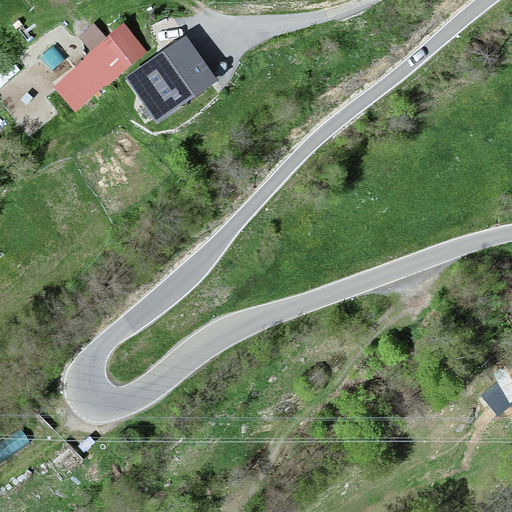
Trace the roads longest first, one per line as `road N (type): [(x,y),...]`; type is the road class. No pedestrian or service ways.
road 1 (tertiary): [(488,0),(335,122),(179,285),(103,343),(84,383),(92,401),(131,401),(234,326),(511,232)]
road 2 (track): [(452,247),(266,452),(227,511)]
road 3 (track): [(347,0),(246,12),(164,3)]
road 4 (track): [(388,511),(511,444)]
